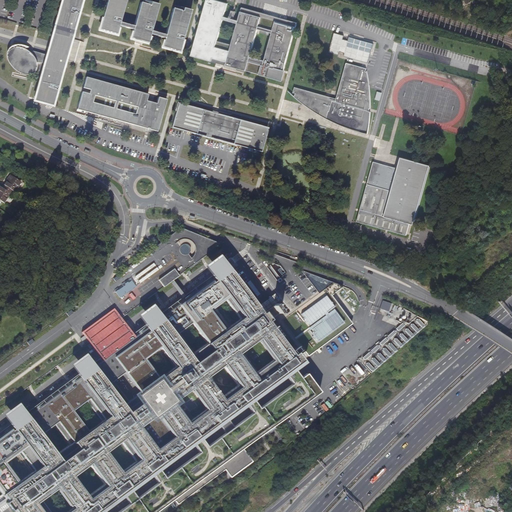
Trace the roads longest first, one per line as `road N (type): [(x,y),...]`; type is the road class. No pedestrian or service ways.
road 1 (tertiary): [(158,192),(406,284),(511,346)]
road 2 (trunk): [(511,318),(314,511)]
road 3 (trunk): [(511,316),(494,320),(332,464)]
road 4 (trunk): [(342,511),(511,349)]
road 5 (tertiary): [(0,115),(130,182)]
